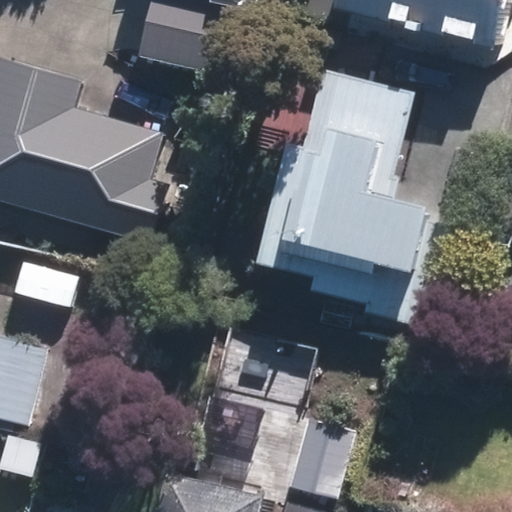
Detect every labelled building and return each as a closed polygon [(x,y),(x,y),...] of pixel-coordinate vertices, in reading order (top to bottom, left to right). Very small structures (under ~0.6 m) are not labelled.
[(155,0),(143,55),(224,74),(240,8),(259,13),(261,0),(155,0)] [(327,0),(327,4),(496,44),(506,0),(327,0)] [(0,194),(153,236),(169,177),(149,172),(162,125),(73,101),(81,73),(0,52),(0,194)] [(429,322),(455,218),(387,202),(395,169),(389,168),(410,82),(314,58),(295,136),(276,132),(246,255),(306,270),(303,283),(359,297),(358,306),(429,322)] [(0,420),(29,428),(50,348),(0,335),(0,420)] [(291,486),(340,498),(358,426),(309,413),(291,486)] [(215,474),(255,484),(266,436),(226,427),(215,474)] [(151,511),(252,511),(256,497),(161,473),(151,511)]
